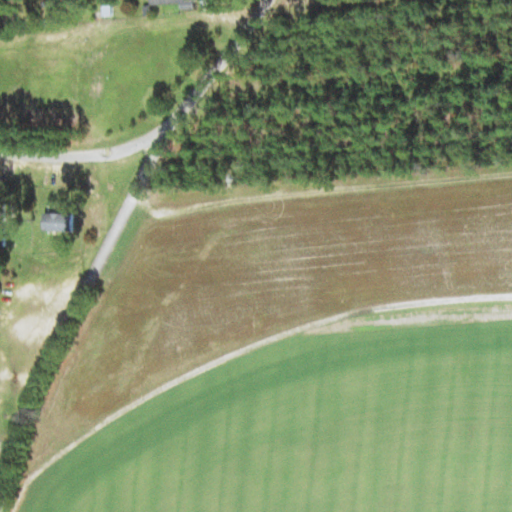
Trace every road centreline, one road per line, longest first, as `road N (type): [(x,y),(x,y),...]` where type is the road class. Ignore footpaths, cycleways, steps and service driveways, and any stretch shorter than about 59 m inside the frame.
road 1 (residential): [(4,487),(29,401),(143,178),(155,137),(268,0)]
road 2 (residential): [(155,137),(96,156),(0,152)]
